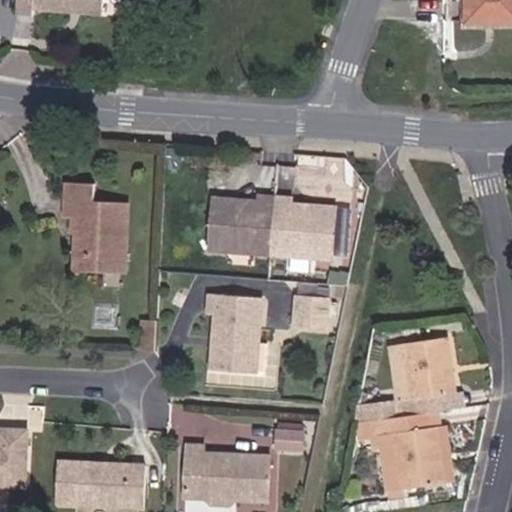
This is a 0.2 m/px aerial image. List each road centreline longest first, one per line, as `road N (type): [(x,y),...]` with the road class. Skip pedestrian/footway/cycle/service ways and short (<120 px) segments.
road 1 (secondary): [(331,123),(0,94)]
road 2 (secondary): [(488,135),(331,123)]
road 3 (residential): [(488,135),(511,277)]
road 4 (residential): [(331,123),(371,0)]
road 5 (residential): [(0,377),(127,387)]
